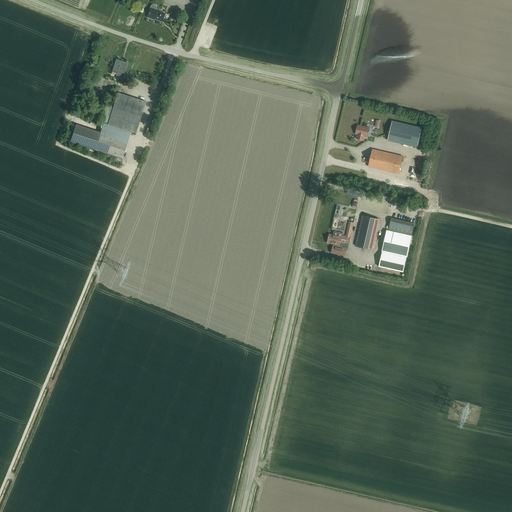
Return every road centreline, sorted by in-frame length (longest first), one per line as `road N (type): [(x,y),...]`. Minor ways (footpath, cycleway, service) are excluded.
road 1 (unclassified): [(247,511),(341,90)]
road 2 (track): [(135,166),(0,494)]
road 3 (unclassified): [(341,90),(163,46),(36,0)]
road 4 (track): [(408,179),(413,154),(448,160),(485,0)]
road 5 (track): [(511,227),(429,208),(408,179),(356,163),(348,147),(329,142)]
road 6 (track): [(306,247),(369,263),(384,211),(429,208)]
